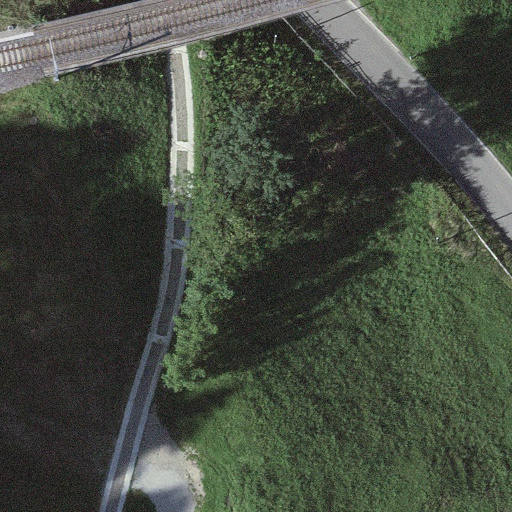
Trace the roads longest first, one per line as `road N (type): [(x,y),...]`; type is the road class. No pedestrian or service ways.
road 1 (track): [(166,0),(186,105),(179,278),(114,511)]
road 2 (tertiary): [(324,0),(460,135),(511,206)]
